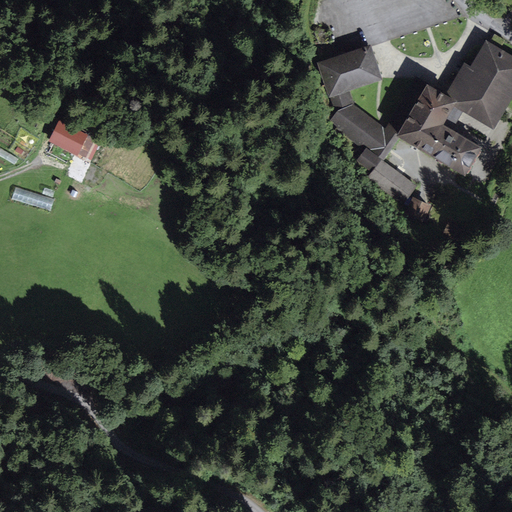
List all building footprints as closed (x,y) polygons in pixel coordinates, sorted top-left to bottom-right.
[(490,42),(486,39),(471,66),(464,63),(445,94),(427,85),(428,84),(416,76),(384,128),(353,104),(335,112),(330,120),(336,126),(335,128),(364,150),(356,161),(371,172),(367,178),(403,205),(417,186),(384,161),(399,138),(464,175),(482,146),(452,130),(463,112),(493,130),(511,98),(511,55),(501,49),(490,42)] [(370,45),(317,62),(328,97),(330,97),(335,112),(353,104),(350,90),(382,80),(370,45)] [(94,140),(58,121),(47,142),(83,160),(85,157),(91,160),(98,145),(93,142),(94,140)] [(16,186),(13,197),(51,208),(54,197),(16,186)] [(431,206),(412,197),(405,214),(426,223),(428,219),(426,218),(431,206)]
